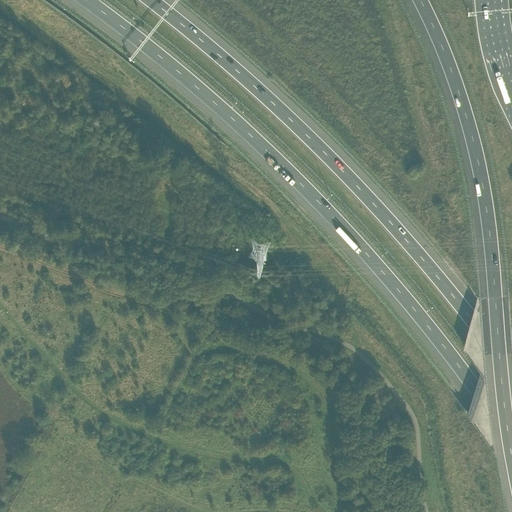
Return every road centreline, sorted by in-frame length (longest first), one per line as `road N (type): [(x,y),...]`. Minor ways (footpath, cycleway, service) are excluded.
road 1 (motorway): [(83,0),(218,107),(331,216),(400,293),(511,444)]
road 2 (track): [(0,5),(113,78),(276,213),(418,413),(416,428)]
road 3 (motorway): [(511,374),(361,193),(150,0)]
road 4 (track): [(0,248),(180,320),(187,350),(229,347),(318,384),(329,402),(342,511)]
road 5 (motorway): [(420,0),(479,170),(511,464)]
road 6 (track): [(323,511),(297,474),(277,461),(159,441),(104,413),(18,331)]
